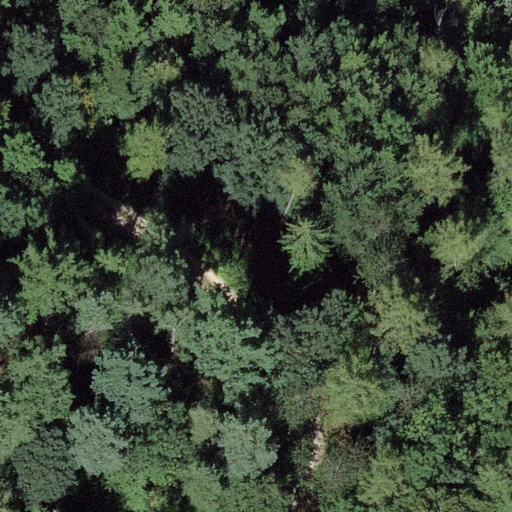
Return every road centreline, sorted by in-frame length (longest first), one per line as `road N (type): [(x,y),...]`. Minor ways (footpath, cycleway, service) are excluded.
road 1 (track): [(308,511),(293,380),(244,289),(94,181),(0,132)]
road 2 (track): [(0,483),(303,481)]
